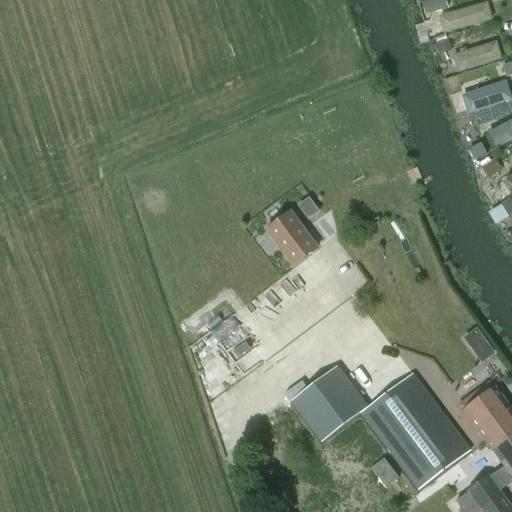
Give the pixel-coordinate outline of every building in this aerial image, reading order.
[(441,17),(445,32),(491,19),(487,4),(441,17)] [(453,56),(458,74),(502,62),(496,43),(453,56)] [(462,96),(468,115),(511,100),(511,97),(507,82),(462,96)] [(511,125),(483,141),(490,155),(511,143),(511,125)] [(314,249),(291,216),(272,230),(295,262),(314,249)] [(338,370),(292,404),(321,443),(367,409),(338,370)] [(414,377),(355,422),(363,431),(371,425),(428,500),(478,462),(414,377)] [(488,443),(511,426),(511,411),(496,390),(462,415),(477,436),(481,434),(488,443)] [(511,426),(488,443),(511,475),(511,426)] [(385,460),(372,469),(387,488),(399,479),(385,460)] [(457,497),(467,511),(505,511),(481,480),(457,497)]
